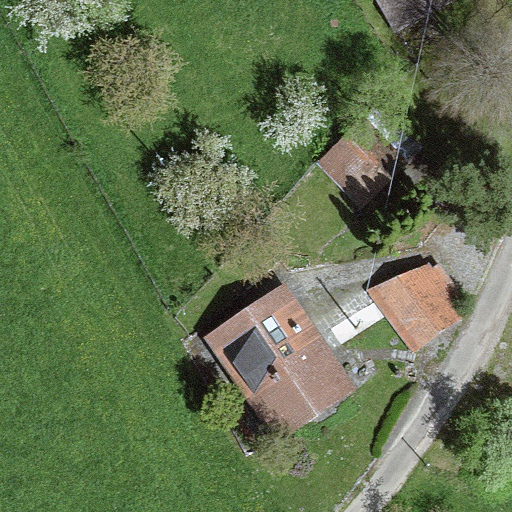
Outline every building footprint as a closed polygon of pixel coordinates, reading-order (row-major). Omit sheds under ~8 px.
[(390,0),(372,0),(390,31),(404,24),(390,0)] [(360,128),(324,161),(359,198),(394,165),(360,128)] [(368,293),(412,351),(455,319),(422,271),(368,293)] [(295,328),(313,356),(379,313),(360,285),(295,328)] [(279,304),(217,345),(273,428),(334,387),(313,356),(295,328),(279,304)]
